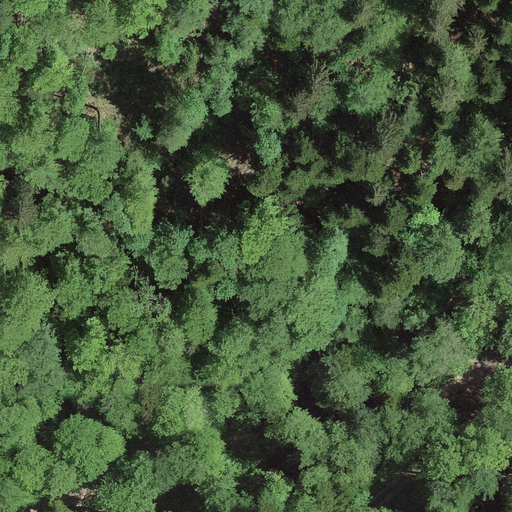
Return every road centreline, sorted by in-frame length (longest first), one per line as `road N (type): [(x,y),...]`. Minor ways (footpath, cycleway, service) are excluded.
road 1 (track): [(57,511),(204,454),(511,384)]
road 2 (track): [(511,392),(375,511)]
